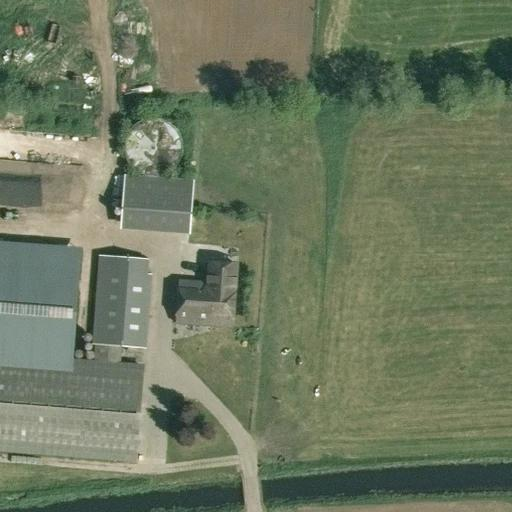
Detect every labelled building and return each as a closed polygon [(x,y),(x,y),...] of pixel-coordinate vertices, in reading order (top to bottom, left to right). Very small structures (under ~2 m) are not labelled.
[(153,120),(140,123),(133,128),(129,133),(127,139),(125,145),(125,153),(127,159),(129,164),(132,169),(136,173),(143,177),(150,178),(159,178),(167,175),(174,171),(178,165),(182,158),(183,150),(182,143),(180,136),(176,130),(171,125),(164,121),(153,120)] [(125,178),(120,231),(182,236),(186,183),(125,178)] [(92,345),(95,345),(94,361),(0,353),(0,452),(137,463),(144,365),(120,363),(122,347),(145,349),(152,276),(147,275),(148,261),(100,257),(92,345)] [(176,323),(232,328),(237,265),(210,263),(208,283),(179,280),(176,323)] [(56,306),(36,305),(36,325),(56,325),(56,306)]
